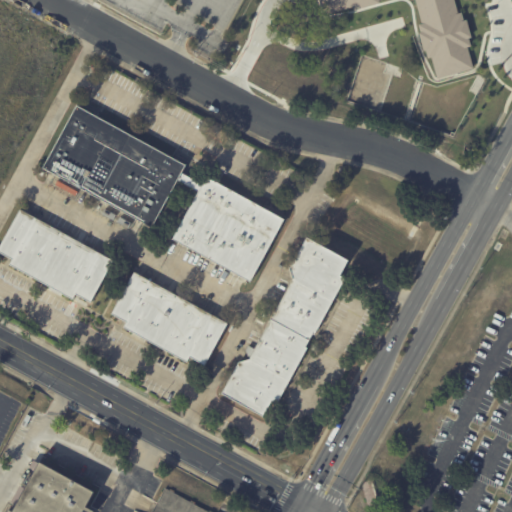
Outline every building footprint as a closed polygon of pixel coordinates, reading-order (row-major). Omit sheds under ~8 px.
[(317,0),(322,16),(383,0),(411,0),(433,80),(479,68),(461,0),(464,0),(465,1),(468,0),(317,0)] [(93,114),(185,165),(151,228),(42,168),(77,105),(93,114)] [(43,120),(47,122),(43,130),(39,128),(43,120)] [(216,182),(285,220),(250,282),(239,276),(235,283),(215,272),(218,265),(173,239),(207,177),(216,182)] [(82,298),(75,295),(73,299),(9,264),(12,259),(0,252),(0,245),(20,208),(113,260),(90,303),(82,298)] [(310,241),(344,259),(335,275),(341,278),(312,335),(309,334),(303,347),(304,348),(267,420),(219,395),(236,362),(247,360),(248,358),(244,356),(249,346),(253,349),(290,279),(286,268),(302,237),(310,241)] [(194,360),(190,358),(187,363),(124,328),(126,323),(111,314),(135,272),(227,323),(204,366),(194,360)] [(9,511),(78,511),(90,490),(37,462),(9,511)] [(156,511),(165,497),(163,496),(165,492),(166,493),(169,489),(173,491),(174,490),(178,492),(177,493),(194,503),(195,501),(200,504),(199,505),(211,511),(213,511),(214,511),(216,511),(156,511)]
